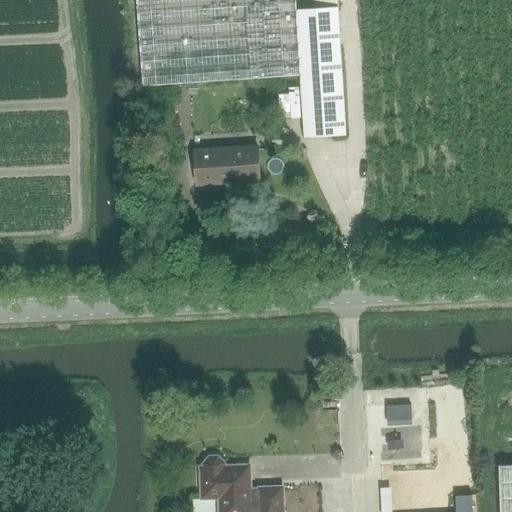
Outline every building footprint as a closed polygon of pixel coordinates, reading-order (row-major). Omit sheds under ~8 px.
[(277,79),(272,0),(151,0),(157,87),(277,79)] [(346,134),(339,28),(338,8),(298,11),(299,31),(298,31),(305,137),(346,134)] [(258,146),(195,151),(197,183),(220,182),(220,179),(243,178),(244,180),(260,179),(258,146)] [(220,497),(220,511),(283,511),(282,487),(260,487),(260,489),(250,489),(250,465),(224,466),(224,462),(218,456),(210,456),(204,463),(204,467),(201,467),(202,497),(220,497)] [(511,511),(511,465),(499,465),(500,511),(511,511)]
